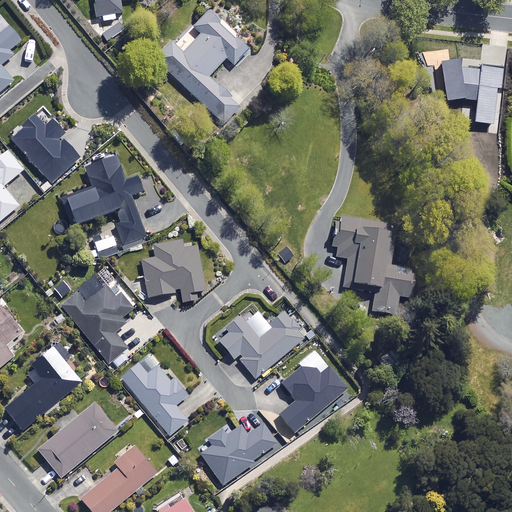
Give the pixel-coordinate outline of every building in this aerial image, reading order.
[(91,0),(94,21),(101,20),(101,24),(113,22),(113,16),(124,15),(123,3),(142,1),(142,0),(91,0)] [(218,24),(221,20),(210,8),(157,62),(222,126),(238,109),(206,78),(225,59),(232,66),(246,52),(218,24)] [(20,41),(1,18),(0,19),(0,93),(13,83),(0,68),(13,57),(8,52),(20,41)] [(44,129),(34,119),(9,142),(51,186),(78,160),(59,140),(63,136),(51,123),(44,129)] [(21,171),(5,152),(0,156),(0,220),(18,206),(2,187),(21,171)] [(124,184),(114,159),(83,171),(90,191),(63,202),(73,229),(114,214),(119,226),(114,228),(121,248),(144,239),(129,200),(141,195),(135,180),(124,184)] [(398,226),(335,218),(331,248),(336,249),(335,259),(346,261),(342,285),(374,289),(371,313),(396,316),(398,297),(410,299),(413,276),(392,273),(398,226)] [(174,291),(179,290),(181,304),(196,301),(195,294),(205,292),(196,248),(182,251),(179,240),(151,245),(154,260),(140,262),(147,299),(175,294),(174,291)] [(115,250),(112,242),(95,248),(98,257),(115,250)] [(57,304),(109,365),(128,349),(114,333),(125,324),(121,320),(132,310),(117,293),(111,298),(91,275),(85,281),(82,278),(73,286),(76,288),(57,304)] [(20,334),(0,308),(0,366),(11,358),(2,348),(20,334)] [(214,340),(231,361),(238,355),(241,359),(238,362),(253,380),(303,339),(297,331),(299,329),(290,319),(288,321),(282,313),(267,325),(270,330),(262,337),(245,315),(214,340)] [(3,410),(21,432),(44,413),(47,415),(61,404),(58,401),(80,384),(51,349),(30,367),(40,379),(3,410)] [(145,376),(135,364),(118,378),(168,437),(187,422),(174,407),(186,397),(171,378),(168,380),(156,367),(145,376)] [(312,370),(300,369),(280,386),(294,403),(278,417),(285,425),(279,430),(287,440),(345,390),(327,369),(318,376),(312,370)] [(116,433),(93,406),(37,452),(59,479),(116,433)] [(239,428),(233,432),(228,426),(207,441),(211,447),(199,455),(221,487),(253,465),(251,462),(278,444),(264,424),(245,437),(239,428)] [(108,511),(157,472),(136,446),(113,465),(117,470),(80,501),(88,511),(108,511)] [(189,511),(182,501),(164,511),(189,511)]
